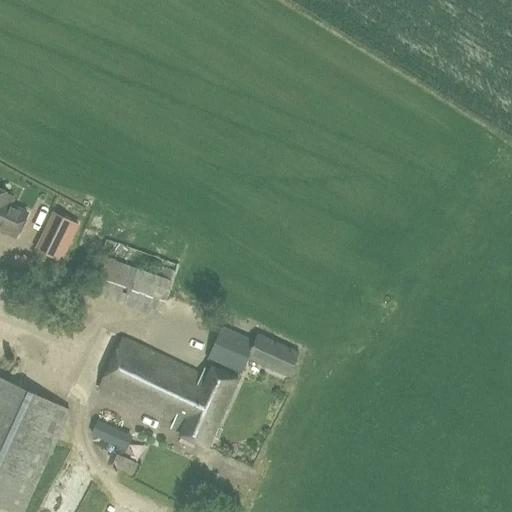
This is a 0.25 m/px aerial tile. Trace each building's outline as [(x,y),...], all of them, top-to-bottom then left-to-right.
[(26,214),(6,205),(10,197),(0,191),(0,230),(15,238),(26,214)] [(56,214),(39,249),(60,260),(78,224),(56,214)] [(187,243),(178,240),(176,246),(156,238),(149,255),(134,249),(106,240),(86,291),(161,318),(187,243)] [(205,377),(183,367),(121,339),(99,388),(184,427),(180,436),(207,448),(247,358),(288,376),(299,352),(257,334),(254,341),(222,327),(207,358),(234,371),(233,374),(211,364),(205,377)] [(0,507),(10,511),(23,511),(69,411),(0,379),(0,507)] [(117,430),(97,421),(91,436),(111,445),(117,430)]
